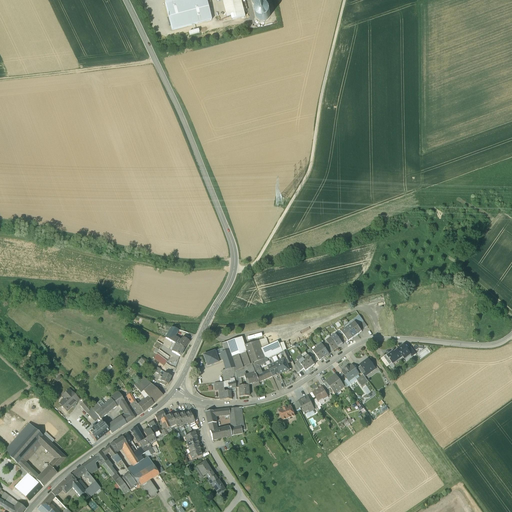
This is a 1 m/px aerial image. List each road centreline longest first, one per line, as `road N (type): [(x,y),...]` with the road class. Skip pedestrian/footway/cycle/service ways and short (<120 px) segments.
road 1 (secondary): [(175,388),(235,260),(201,163),(126,0)]
road 2 (track): [(428,0),(419,3),(425,205),(319,248),(257,263)]
road 3 (track): [(233,271),(257,263),(310,169),(344,0)]
road 4 (track): [(235,260),(181,261),(0,220)]
road 5 (track): [(0,233),(147,266),(234,266)]
road 6 (residential): [(201,402),(270,397),(360,343),(414,339)]
road 7 (secondary): [(27,511),(65,471),(175,388)]
road 8 (track): [(487,511),(389,378)]
road 9 (track): [(155,60),(0,79)]
road 10 (residential): [(201,402),(207,440),(242,494),(226,511)]
